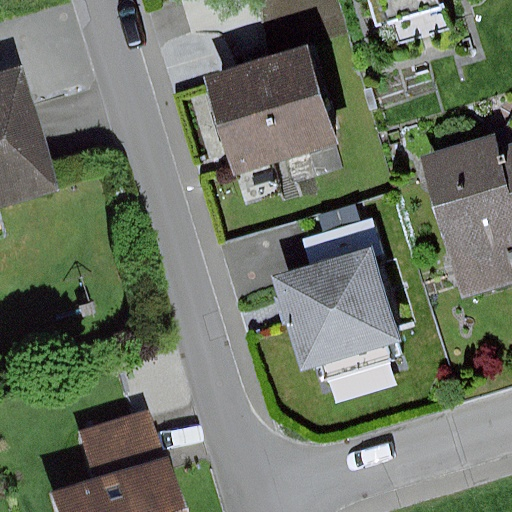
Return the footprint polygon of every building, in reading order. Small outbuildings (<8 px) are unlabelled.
[(337,56),(239,86),(268,178),(366,147),(337,56)] [(39,73),(0,83),(0,218),(72,199),(39,73)] [(511,148),(450,165),(486,308),(511,301),(511,148)] [(329,271),(305,279),(337,379),(426,350),(385,227),(322,248),(329,271)] [(119,478),(68,493),(73,511),(193,511),(166,416),(106,433),(119,478)]
